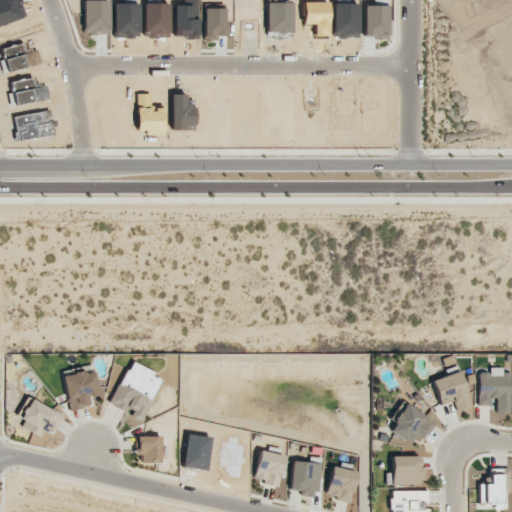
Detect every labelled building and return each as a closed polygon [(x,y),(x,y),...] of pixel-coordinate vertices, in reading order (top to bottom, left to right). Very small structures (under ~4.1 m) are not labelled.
[(142,419),(161,376),(128,362),(109,405),(142,419)] [(476,372),(476,406),(493,405),(493,414),(509,413),(508,373),(500,373),(500,367),(487,368),(488,372),(476,372)] [(91,405),(89,396),(98,394),(93,369),(61,376),(69,411),(91,405)] [(430,380),(439,406),(452,401),(455,410),(469,405),(457,371),(430,380)] [(421,443),(434,422),(403,404),(387,431),(409,443),(412,437),(421,443)] [(161,437),(136,436),(136,455),(140,455),(140,462),(160,463),(161,437)] [(283,454),(257,451),(254,479),(263,480),(263,485),(279,487),(283,454)] [(421,456),(390,456),(391,484),(421,484),(421,456)] [(319,457),(308,457),(308,462),(290,461),(289,490),(299,491),(299,496),(317,497),(319,457)] [(349,502),(356,471),(331,466),(324,497),(349,502)] [(477,484),(477,503),(493,503),(493,509),(507,509),(507,505),(501,505),(500,492),(508,491),(508,469),(488,469),(488,484),(477,484)] [(425,511),(425,491),(389,491),(389,511),(425,511)]
